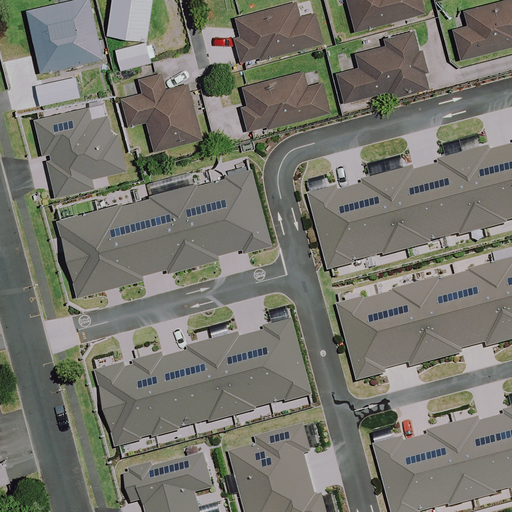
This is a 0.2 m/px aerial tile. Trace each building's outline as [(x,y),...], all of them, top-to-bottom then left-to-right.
[(92,0),(88,0),(28,14),(43,75),(106,60),(92,0)] [(154,0),(114,0),(110,35),(149,41),(154,0)] [(347,0),(356,33),(426,15),(422,0),(347,0)] [(462,61),(511,48),(511,0),(504,0),(465,10),(470,28),(454,32),(462,61)] [(242,37),(236,39),(242,64),(322,44),(314,15),(299,19),(295,4),(238,19),(242,37)] [(432,89),(428,73),(433,72),(428,53),(423,54),(417,32),(384,40),(387,49),(359,56),(362,69),(339,75),(346,104),(388,93),(389,100),(432,89)] [(147,44),(117,50),(121,70),(151,64),(147,44)] [(144,92),(124,97),(131,125),(149,120),(157,150),(206,138),(191,81),(169,87),(165,71),(141,77),(144,92)] [(248,107),(244,108),(251,135),(331,114),(323,84),(307,89),(303,74),(243,89),(248,107)] [(75,77),(37,87),(42,107),(81,97),(75,77)] [(94,107),(69,111),(73,136),(98,132),(94,107)] [(194,251),(187,221),(172,224),(179,254),(194,251)] [(488,351),(511,344),(511,260),(339,306),(359,384),(389,376),(387,369),(411,363),(413,370),(465,356),(463,349),(486,343),(488,351)] [(176,511),(123,315),(91,324),(142,511),(176,511)] [(276,457),(250,355),(246,356),(239,333),(201,343),(200,339),(167,347),(175,377),(180,376),(211,495),(281,477),(276,457)] [(511,404),(377,441),(395,511),(418,511),(511,487),(511,404)]
